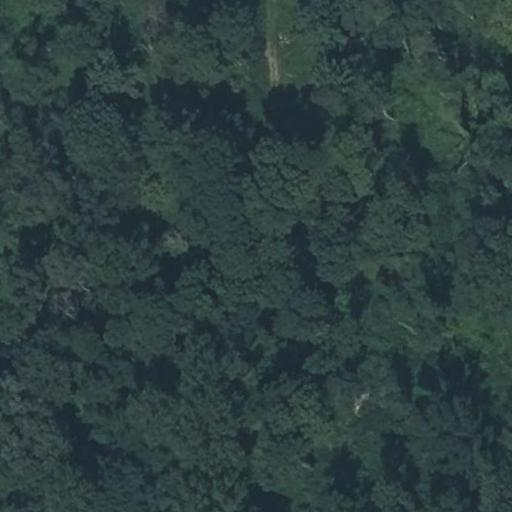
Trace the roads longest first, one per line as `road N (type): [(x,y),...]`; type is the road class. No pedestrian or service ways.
road 1 (track): [(278,0),(291,473),(302,511)]
road 2 (track): [(0,379),(288,380)]
